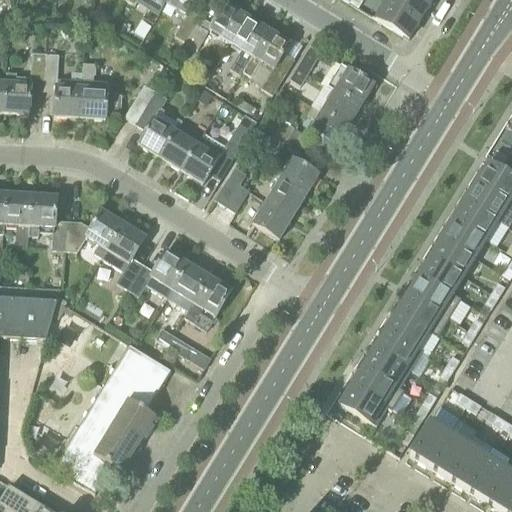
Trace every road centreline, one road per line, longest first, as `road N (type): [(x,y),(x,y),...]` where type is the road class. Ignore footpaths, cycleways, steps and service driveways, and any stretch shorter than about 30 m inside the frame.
road 1 (residential): [(280,280),(93,166),(0,154)]
road 2 (residential): [(280,280),(138,511)]
road 3 (tertiary): [(196,511),(323,305)]
road 4 (tertiary): [(323,305),(450,100)]
road 5 (residential): [(410,75),(286,0)]
road 6 (residential): [(446,511),(339,444)]
